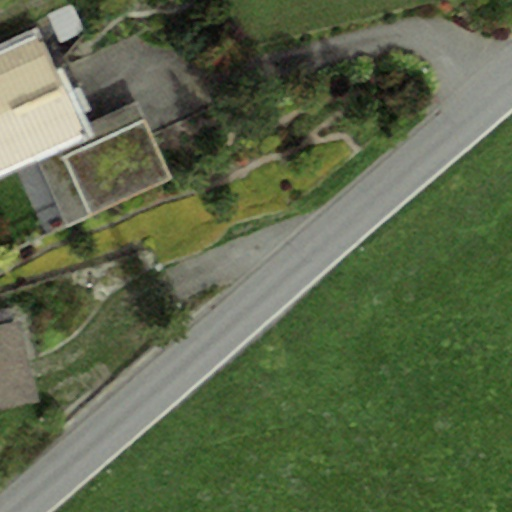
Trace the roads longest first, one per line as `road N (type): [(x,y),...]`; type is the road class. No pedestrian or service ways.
road 1 (tertiary): [(10,511),(511,74)]
road 2 (unknown): [(501,83),(437,34),(308,60),(208,97),(130,64)]
